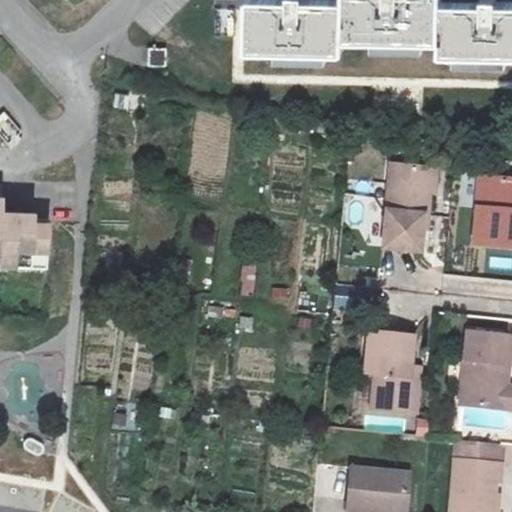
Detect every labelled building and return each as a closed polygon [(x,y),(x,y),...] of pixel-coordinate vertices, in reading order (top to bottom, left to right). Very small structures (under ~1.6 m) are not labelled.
[(439,49),(511,51),(511,0),(246,0),(245,43),(345,46),(345,33),(439,36),(439,49)] [(166,64),(167,45),(149,44),(147,62),(166,64)] [(2,113),(0,115),(0,133),(10,141),(21,129),(2,113)] [(432,170),(391,166),(383,250),(419,253),(422,217),(428,217),(432,170)] [(511,181),(484,178),(478,245),(511,248),(511,181)] [(0,268),(51,268),(51,216),(6,216),(6,203),(0,202),(0,268)] [(417,416),(420,388),(407,387),(409,369),(412,340),(371,336),(364,411),(417,416)] [(464,409),(500,412),(504,369),(511,369),(511,342),(471,338),(464,409)] [(407,387),(420,388),(421,370),(409,369),(407,387)] [(511,369),(504,369),(500,412),(509,413),(511,385),(511,369)] [(452,511),(493,511),(497,481),(504,482),(507,446),(459,441),(452,511)] [(408,511),(411,476),(351,470),(348,510),(364,511),(408,511)] [(497,481),(493,511),(500,511),(504,482),(497,481)]
